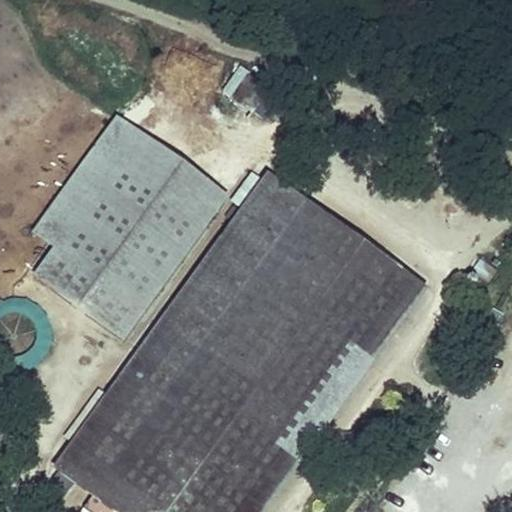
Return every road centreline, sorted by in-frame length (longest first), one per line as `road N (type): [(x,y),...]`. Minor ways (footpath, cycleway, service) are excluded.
road 1 (track): [(255,138),(448,265),(415,332),(281,511)]
road 2 (track): [(511,167),(121,0)]
